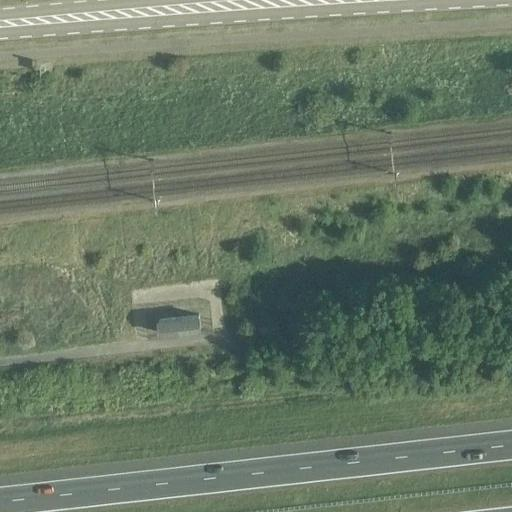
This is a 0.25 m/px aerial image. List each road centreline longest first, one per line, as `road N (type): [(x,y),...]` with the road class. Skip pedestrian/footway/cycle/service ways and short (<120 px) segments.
road 1 (motorway): [(511,446),(0,503)]
road 2 (primary): [(0,22),(215,0)]
